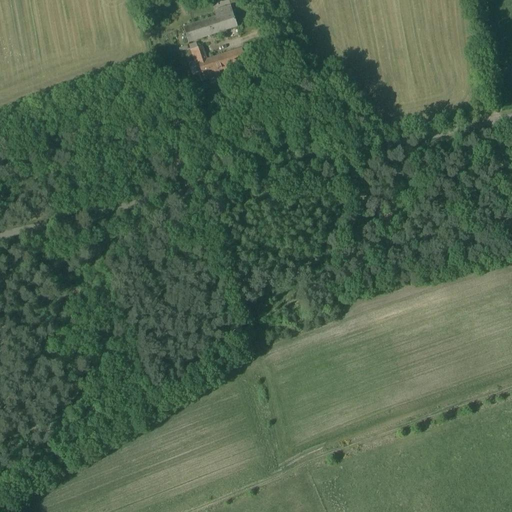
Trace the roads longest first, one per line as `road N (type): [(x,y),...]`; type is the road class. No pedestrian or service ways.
road 1 (unclassified): [(0,240),(511,125)]
road 2 (track): [(511,168),(486,0)]
